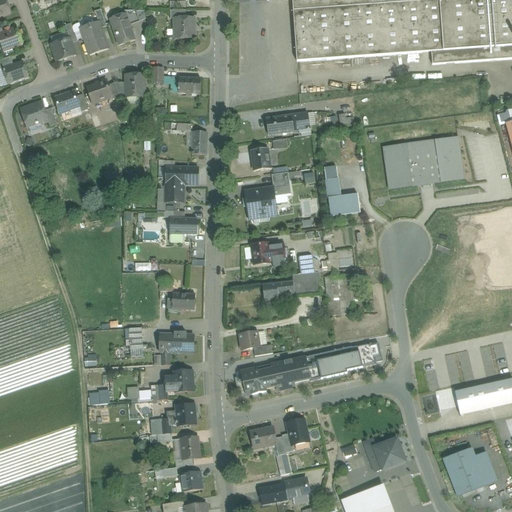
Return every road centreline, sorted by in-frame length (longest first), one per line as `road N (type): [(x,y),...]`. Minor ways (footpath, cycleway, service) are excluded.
road 1 (track): [(91,511),(79,334),(5,104)]
road 2 (secondary): [(216,423),(221,57)]
road 3 (residential): [(216,423),(402,381)]
road 4 (residential): [(221,57),(139,56),(49,85)]
road 5 (unclassified): [(445,511),(402,381)]
road 6 (unclassified): [(402,381),(396,252)]
